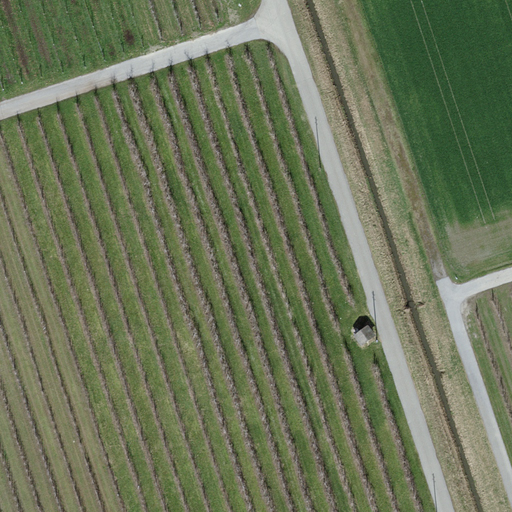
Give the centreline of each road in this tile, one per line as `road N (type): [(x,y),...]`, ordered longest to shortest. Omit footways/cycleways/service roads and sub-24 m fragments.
road 1 (track): [(444,511),(279,0)]
road 2 (track): [(448,295),(347,0)]
road 3 (track): [(286,21),(0,113)]
road 4 (track): [(511,275),(448,295),(511,490)]
